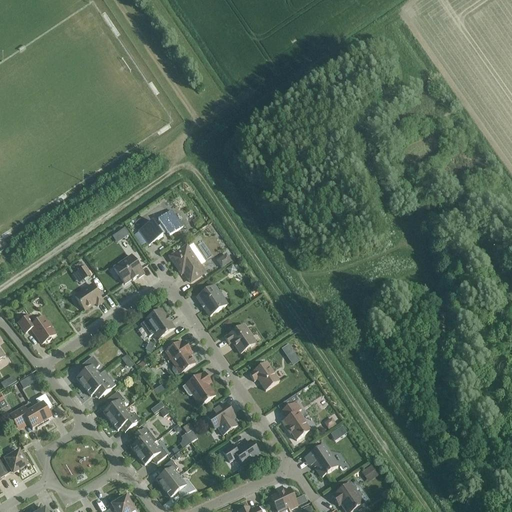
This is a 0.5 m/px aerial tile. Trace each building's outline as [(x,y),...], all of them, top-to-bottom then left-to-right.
[(153,222),(139,232),(149,247),(163,237),(162,235),(166,232),(170,237),(183,228),(171,212),(158,221),(162,225),(157,229),(153,222)] [(125,228),(120,232),(124,239),(130,235),(125,228)] [(181,270),(191,284),(205,274),(187,247),(170,259),(179,271),(181,270)] [(216,262),(222,270),(232,263),(227,256),(216,262)] [(114,270),(125,285),(132,280),(133,281),(137,278),(138,279),(144,275),(132,257),(114,270)] [(75,266),(78,270),(86,265),(83,260),(75,266)] [(233,267),(227,271),(231,277),(237,273),(240,272),(236,266),(233,267)] [(90,276),(84,268),(78,272),(84,280),(90,276)] [(75,298),(85,312),(96,304),(98,307),(104,303),(102,300),(92,286),(75,298)] [(214,287),(197,298),(210,318),(227,307),(214,287)] [(146,323),(141,327),(149,339),(154,335),(158,341),(174,330),(170,323),(171,322),(168,318),(167,319),(161,311),(145,322),(146,323)] [(31,330),(42,345),(46,343),(48,343),(50,343),(51,341),(51,339),(55,336),(51,330),(52,328),(49,324),(47,324),(43,319),(36,324),(33,323),(29,317),(18,324),(26,335),(31,330)] [(229,322),(223,327),(226,332),(233,327),(229,322)] [(233,343),(241,355),(254,346),(249,339),(251,337),(243,326),(228,337),(225,339),(229,346),(233,343)] [(180,375),(195,365),(190,357),(192,356),(183,342),(181,344),(166,354),(175,367),(173,368),(172,371),(175,376),(178,376),(180,375)] [(149,345),(145,352),(152,355),(155,347),(149,345)] [(289,345),(282,350),(288,359),(295,354),(289,345)] [(126,357),(121,360),(125,365),(130,361),(126,357)] [(84,388),(99,376),(95,371),(99,366),(93,358),(81,367),(85,373),(77,379),(84,388)] [(146,361),(139,366),(141,369),(148,365),(146,361)] [(267,364),(249,376),(254,383),(257,381),(265,392),(279,383),(267,364)] [(94,395),(99,400),(116,387),(104,372),(99,376),(84,388),(91,397),(94,395)] [(33,374),(27,377),(32,385),(37,381),(33,374)] [(183,389),(188,396),(189,397),(190,397),(192,396),(200,408),(216,397),(208,386),(211,384),(204,374),(201,376),(185,386),(185,387),(183,389)] [(13,378),(7,382),(10,387),(16,384),(13,378)] [(34,384),(36,393),(44,391),(41,382),(34,384)] [(111,423),(126,411),(122,406),(125,402),(117,393),(107,401),(112,407),(103,414),(111,423)] [(39,407),(33,410),(43,427),(49,423),(48,422),(52,419),(47,411),(52,408),(45,396),(36,401),(39,407)] [(291,406),(281,413),(286,421),(282,423),(287,431),(288,430),(296,442),(311,432),(298,413),(301,411),(296,403),(298,401),(295,396),(287,402),(291,406)] [(223,437),(237,427),(229,415),(231,413),(226,405),(206,418),(215,431),(218,429),(223,437)] [(43,427),(33,410),(28,413),(24,408),(10,416),(19,432),(29,426),(32,431),(36,429),(37,430),(43,427)] [(125,434),(140,422),(134,414),(130,416),(126,411),(111,423),(118,432),(121,429),(125,434)] [(166,411),(160,415),(164,420),(169,416),(166,411)] [(336,427),(332,421),(325,425),(329,432),(336,427)] [(189,424),(183,429),(187,435),(193,430),(189,424)] [(178,427),(173,430),(177,435),(181,432),(178,427)] [(157,443),(146,429),(130,441),(134,445),(131,448),(138,457),(153,445),(157,443)] [(222,453),(229,464),(236,460),(239,460),(243,467),(258,457),(260,459),(257,455),(258,452),(251,442),(237,452),(233,446),(222,453)] [(153,445),(138,457),(145,466),(153,460),(157,464),(167,456),(161,448),(157,450),(153,445)] [(331,458),(323,446),(305,459),(311,467),(313,465),(322,479),(338,468),(337,466),(337,464),(333,459),(331,458)] [(0,457),(0,467),(5,477),(12,473),(13,475),(19,472),(21,473),(24,473),(26,472),(27,470),(26,468),(27,467),(19,453),(11,457),(8,453),(0,457)] [(209,456),(204,460),(207,465),(213,462),(209,456)] [(163,490),(179,478),(175,473),(178,469),(172,462),(161,470),(165,474),(156,481),(163,490)] [(372,468),(362,475),(365,480),(370,477),(374,482),(379,478),(372,468)] [(183,483),(179,478),(163,490),(171,499),(179,493),(183,497),(195,492),(187,481),(183,483)] [(364,506),(350,485),(334,496),(332,498),(338,508),(341,506),(345,511),(354,511),(358,510),(360,511),(361,509),(362,507),(364,506)] [(278,496),(271,499),(272,501),(271,503),(272,506),(274,506),(277,511),(276,511),(288,511),(289,511),(298,508),(290,490),(283,494),(282,493),(278,495),(278,496)] [(383,495),(383,499),(384,501),(388,502),(390,500),(391,497),(389,494),(386,494),(383,495)] [(134,511),(126,498),(125,499),(123,497),(121,497),(119,498),(118,501),(118,503),(116,505),(117,507),(107,511),(134,511)]
